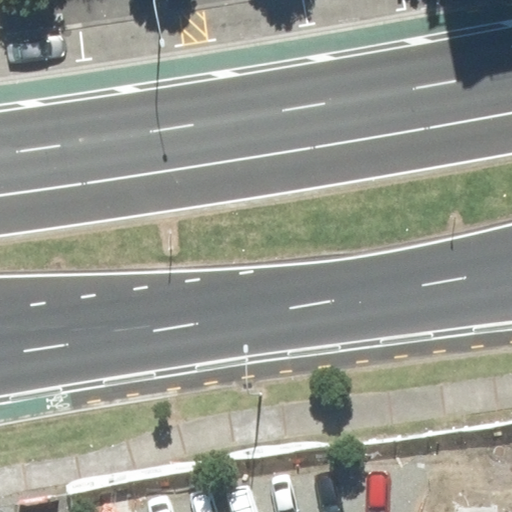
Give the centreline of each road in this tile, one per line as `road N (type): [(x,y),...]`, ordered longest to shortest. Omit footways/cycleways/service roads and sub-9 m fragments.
road 1 (primary): [(0,179),(249,141),(511,86)]
road 2 (primary): [(511,278),(0,367)]
